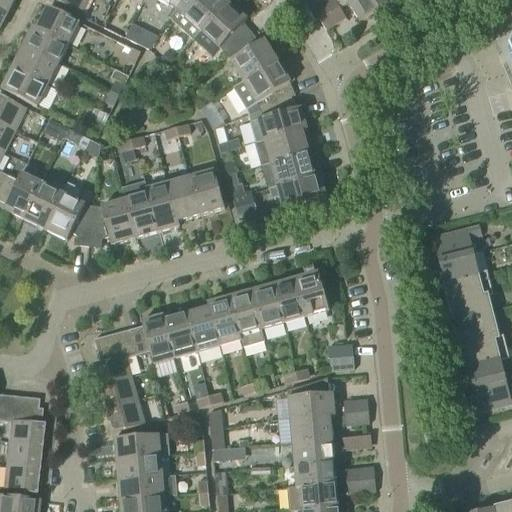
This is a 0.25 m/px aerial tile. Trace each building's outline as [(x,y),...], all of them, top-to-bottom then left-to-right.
[(0,0),(0,12),(8,16),(15,0),(0,0)] [(89,0),(53,0),(52,1),(82,16),(89,0)] [(156,0),(171,7),(176,11),(184,0),(156,0)] [(184,0),(176,11),(170,21),(194,42),(202,33),(229,4),(224,0),(184,0)] [(331,0),(313,11),(319,21),(339,9),(340,10),(348,5),(357,0),(331,0)] [(397,0),(357,0),(348,5),(360,24),(398,0),(397,0)] [(229,4),(202,33),(221,50),(225,55),(252,34),(244,24),(248,21),(229,4)] [(48,9),(38,30),(37,30),(68,46),(79,24),(48,9)] [(346,20),(340,10),(339,9),(319,21),(326,32),(346,20)] [(33,28),(24,47),(59,65),(68,46),(37,30),(38,30),(33,28)] [(140,48),(148,52),(157,39),(147,34),(140,48)] [(260,44),(252,34),(225,55),(230,63),(244,84),(278,63),(265,42),(260,44)] [(59,65),(24,47),(13,69),(48,86),(59,65)] [(131,50),(125,61),(135,66),(140,55),(131,50)] [(176,60),(167,52),(159,61),(167,69),(176,60)] [(278,63),(244,84),(232,91),(246,112),(247,112),(249,118),(254,116),(292,99),(292,100),(296,97),(291,85),(290,84),(295,82),(283,61),(278,64),(278,63)] [(48,86),(13,69),(1,91),(37,109),(48,86)] [(114,82),(124,86),(127,78),(116,73),(112,81),(114,82)] [(114,82),(110,93),(104,106),(113,110),(124,86),(114,82)] [(0,97),(0,124),(16,132),(27,111),(0,97)] [(297,111),(292,100),(292,99),(254,116),(249,118),(251,124),(250,124),(256,145),(303,131),(307,130),(302,109),(297,111)] [(66,142),(70,133),(49,122),(42,135),(61,144),(63,141),(66,142)] [(0,124),(0,150),(6,153),(16,132),(0,124)] [(98,140),(104,129),(94,124),(88,135),(98,140)] [(188,127),(175,130),(178,139),(191,136),(188,127)] [(178,139),(175,130),(163,133),(166,142),(178,139)] [(256,145),(254,146),(260,168),(309,154),(303,131),(256,145)] [(71,133),(66,142),(86,152),(90,142),(71,133)] [(130,142),(133,151),(145,148),(143,139),(130,142)] [(133,151),(130,142),(117,146),(120,155),(133,151)] [(231,144),(219,148),(221,155),(233,152),(231,144)] [(267,191),(277,189),(320,176),(318,167),(313,169),(309,154),(260,168),(267,191)] [(227,177),(235,175),(231,163),(224,165),(227,177)] [(7,178),(0,192),(0,203),(6,207),(4,211),(23,221),(41,185),(45,177),(26,167),(18,183),(7,178)] [(214,172),(190,179),(201,217),(225,211),(214,172)] [(235,175),(227,177),(233,199),(244,196),(241,185),(238,186),(235,175)] [(326,197),(320,176),(277,189),(283,210),(326,197)] [(201,217),(190,179),(166,185),(177,224),(179,224),(201,217)] [(148,191),(146,191),(145,183),(121,190),(125,202),(135,241),(159,234),(148,191)] [(62,196),(41,185),(23,221),(44,231),(62,196)] [(62,196),(44,231),(67,243),(71,235),(78,238),(77,248),(89,249),(93,208),(85,207),(76,203),(81,192),(69,185),(63,196),(62,196)] [(166,185),(148,191),(159,234),(180,228),(179,224),(177,224),(166,185)] [(244,196),(233,199),(239,222),(258,217),(252,193),(244,196)] [(93,208),(89,249),(101,250),(102,241),(109,239),(111,247),(135,241),(125,202),(101,209),(93,208)] [(438,262),(473,254),(470,240),(481,237),(479,228),(433,240),(438,262)] [(479,275),(473,254),(438,262),(444,284),(479,275)] [(487,273),(479,275),(444,284),(453,321),(451,321),(455,335),(456,334),(466,371),(501,362),(509,360),(503,337),(499,338),(489,297),(493,296),(487,273)] [(294,280),(305,319),(329,312),(318,274),(294,280)] [(305,319),(294,280),(274,286),(285,324),(305,319)] [(285,324),(274,286),(251,292),(262,331),(285,324)] [(251,292),(228,299),(240,342),(239,342),(242,350),(264,343),(260,332),(262,331),(251,292)] [(240,342),(228,299),(207,305),(209,309),(210,309),(221,347),(239,342),(240,342)] [(209,309),(187,315),(197,354),(221,347),(210,309),(209,309)] [(187,315),(165,322),(164,322),(175,361),(197,354),(187,315)] [(143,328),(132,331),(139,357),(150,354),(153,367),(175,361),(164,322),(165,322),(163,317),(141,323),(143,328)] [(139,357),(132,331),(95,342),(101,365),(94,367),(100,390),(132,381),(126,361),(139,357)] [(331,373),(355,371),(352,347),(329,349),(331,373)] [(501,362),(466,371),(471,393),(506,384),(501,362)] [(296,374),(298,384),(310,381),(308,371),(296,374)] [(298,384),(296,374),(282,378),(285,388),(298,384)] [(139,404),(132,381),(100,390),(107,413),(139,404)] [(254,386),(256,396),(268,392),(265,383),(254,386)] [(506,384),(471,393),(477,415),(511,406),(511,396),(509,398),(506,384)] [(256,396),(254,386),(241,390),(244,399),(256,396)] [(330,417),(330,418),(335,418),(333,395),(288,399),(290,420),(330,417)] [(221,396),(209,399),(211,408),(224,405),(221,396)] [(38,401),(1,397),(0,402),(0,423),(10,424),(7,445),(40,449),(43,426),(36,425),(38,401)] [(211,408),(209,399),(196,403),(198,412),(211,408)] [(288,399),(279,400),(280,421),(289,420),(288,399)] [(345,415),(369,413),(368,401),(344,404),(345,415)] [(139,404),(107,413),(113,435),(145,427),(139,404)] [(177,418),(189,415),(187,405),(175,408),(177,418)] [(369,413),(345,415),(346,428),(370,426),(369,413)] [(330,417),(290,420),(292,445),(332,441),(330,418),(330,417)] [(115,462),(160,458),(158,436),(113,441),(115,462)] [(343,453),(353,452),(352,439),(342,440),(343,453)] [(334,464),(332,441),(292,445),(294,468),(334,464)] [(194,456),(205,455),(204,443),(193,444),(194,456)] [(7,445),(5,469),(37,473),(40,449),(7,445)] [(225,452),(211,453),(212,464),(230,462),(229,451),(225,452)] [(206,467),(205,455),(194,456),(195,468),(206,467)] [(160,458),(115,462),(117,482),(162,478),(160,458)] [(334,464),(294,468),(296,488),(375,481),(374,470),(345,472),(345,475),(335,476),(334,464)] [(37,473),(5,469),(2,492),(35,496),(37,473)] [(226,475),(214,476),(215,485),(227,483),(226,475)] [(162,478),(117,482),(119,503),(164,499),(162,478)] [(288,511),(307,511),(338,509),(337,497),(347,496),(347,497),(376,494),(375,481),(296,488),(296,489),(287,490),(288,511)] [(198,497),(209,496),(207,483),(197,484),(198,497)] [(209,496),(198,497),(199,509),(210,508),(209,496)] [(0,498),(0,511),(36,511),(38,502),(0,498)] [(165,511),(164,499),(119,503),(119,511),(165,511)]
